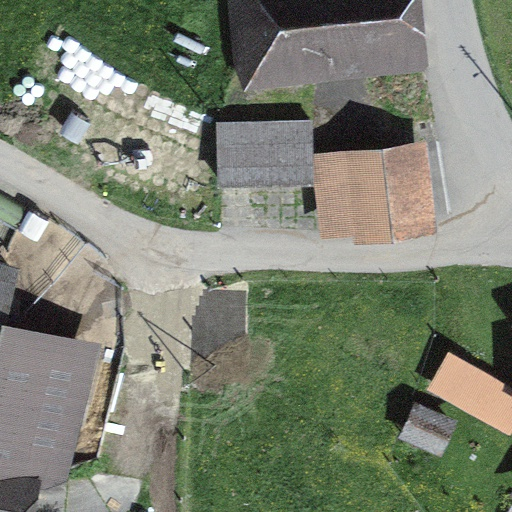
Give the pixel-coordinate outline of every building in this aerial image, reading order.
[(225,0),(234,89),(421,71),(414,0),(225,0)] [(224,185),(314,179),(312,148),(310,115),(219,121),(224,185)] [(314,179),(320,240),(431,230),(423,138),(312,148),(314,179)] [(0,314),(0,511),(56,511),(98,338),(0,314)] [(511,318),(508,326),(511,328),(511,379),(510,382),(443,346),(422,384),(509,431),(511,426),(511,318)]
